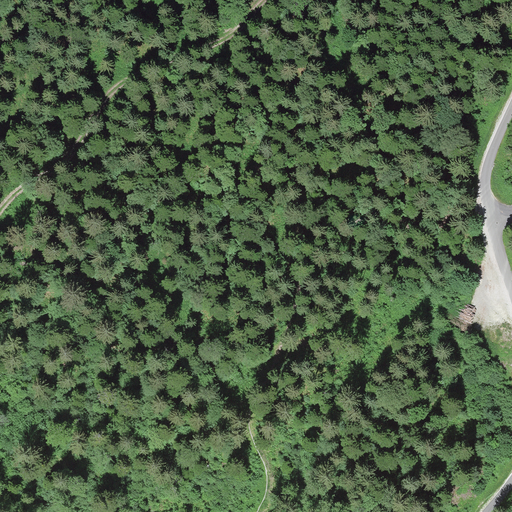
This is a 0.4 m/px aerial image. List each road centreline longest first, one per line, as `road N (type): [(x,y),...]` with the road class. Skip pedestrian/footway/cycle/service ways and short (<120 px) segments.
road 1 (track): [(0,206),(78,144),(119,80),(230,33),(261,0)]
road 2 (residential): [(511,108),(485,172),(493,221)]
